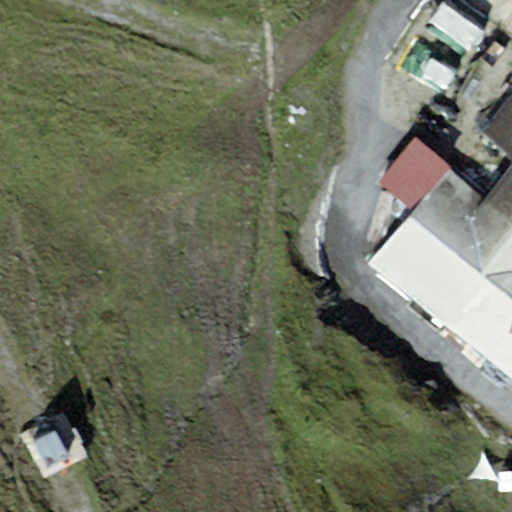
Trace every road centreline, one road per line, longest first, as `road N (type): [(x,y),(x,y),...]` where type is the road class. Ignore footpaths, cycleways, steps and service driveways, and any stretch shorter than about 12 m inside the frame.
road 1 (track): [(347,0),(278,57),(93,0)]
road 2 (track): [(0,367),(80,511)]
